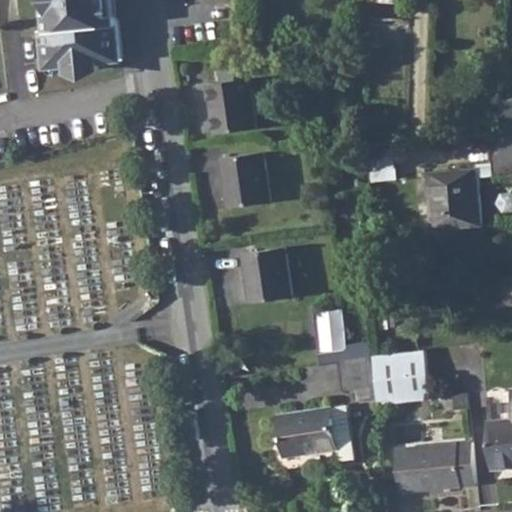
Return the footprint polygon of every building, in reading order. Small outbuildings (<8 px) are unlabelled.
[(52,0),(55,29),(42,31),(45,67),(67,66),(68,72),(100,69),(99,62),(122,60),(119,40),(117,16),(110,13),(108,0),(52,0)] [(117,16),(114,0),(108,0),(110,13),(117,16)] [(249,77),(207,83),(215,133),(256,127),(249,77)] [(511,98),(500,100),(499,128),(511,126),(511,98)] [(511,139),(489,142),(491,162),(475,163),(475,168),(427,173),(431,227),(481,223),(478,176),(493,175),(493,183),(511,182),(511,139)] [(321,147),(306,149),(309,169),(324,167),(321,147)] [(229,207),(271,201),(264,150),(221,157),(229,207)] [(511,222),(511,213),(498,215),(498,223),(511,222)] [(249,302),(294,296),(286,245),(241,251),(249,302)] [(393,354),(372,355),(376,404),(429,397),(424,350),(393,354)] [(365,356),(338,360),(343,390),(369,386),(365,356)] [(462,394),(453,394),(454,409),(464,408),(462,394)] [(511,465),(511,400),(510,401),(511,418),(485,420),(490,468),(511,465)] [(330,407),(279,414),(285,455),(336,447),(335,439),(351,436),(347,407),(331,410),(330,407)] [(476,485),(472,440),(396,449),(401,493),(476,485)]
